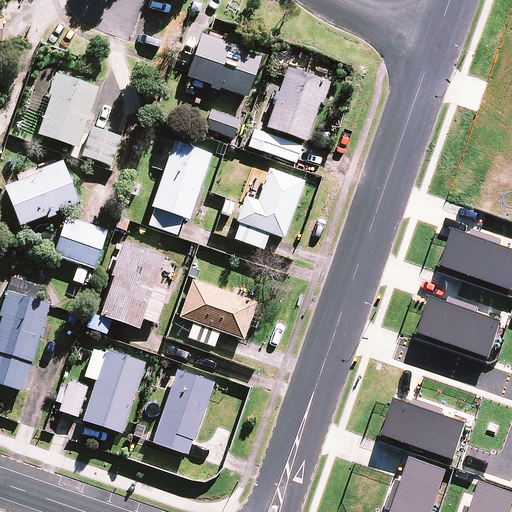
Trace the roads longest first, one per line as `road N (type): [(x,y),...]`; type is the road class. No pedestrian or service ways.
road 1 (residential): [(336,326),(423,75)]
road 2 (residential): [(271,511),(336,326)]
road 3 (residential): [(511,384),(336,326)]
